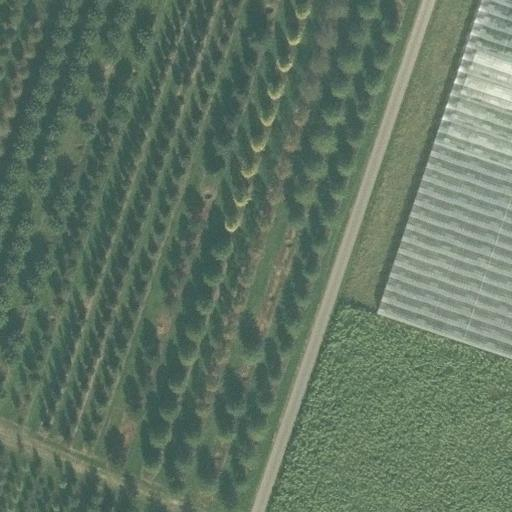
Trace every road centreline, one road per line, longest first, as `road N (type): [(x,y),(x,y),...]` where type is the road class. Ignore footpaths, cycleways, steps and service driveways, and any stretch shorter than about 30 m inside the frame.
road 1 (track): [(429,0),(257,511)]
road 2 (track): [(0,430),(193,511)]
